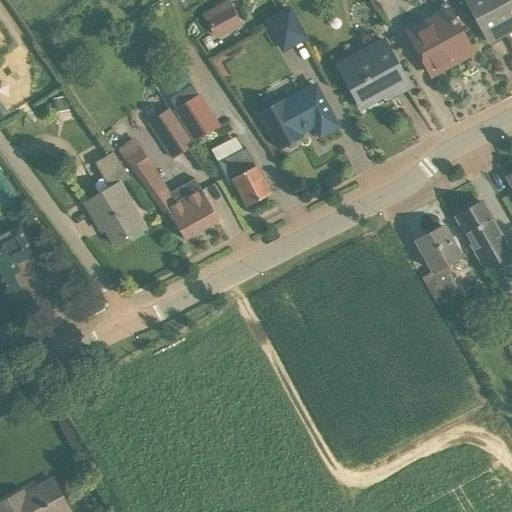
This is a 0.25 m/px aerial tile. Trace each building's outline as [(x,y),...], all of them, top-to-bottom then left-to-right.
[(216,37),(241,24),(229,0),(204,13),(216,37)] [(511,0),(465,0),(489,43),(490,43),(488,38),(511,27),(511,29),(511,0)] [(267,22),(282,50),(304,38),(289,10),(267,22)] [(472,52),(453,17),(432,29),(428,22),(408,33),(431,75),(472,52)] [(343,75),(360,107),(392,90),(395,94),(409,87),(384,40),(365,50),(370,60),(343,75)] [(176,109),(198,95),(191,85),(175,59),(166,64),(161,67),(153,72),(176,109)] [(282,102),(259,114),(278,149),(284,145),(286,148),(289,149),(295,146),(296,142),(295,139),(301,136),(299,132),(314,124),(320,135),(337,126),(315,86),(283,104),(282,102)] [(198,95),(176,109),(197,143),(220,128),(199,94),(198,95)] [(54,99),(55,110),(69,108),(67,97),(54,99)] [(167,110),(149,122),(173,158),(190,146),(167,110)] [(170,192),(152,166),(140,148),(125,158),(138,176),(164,212),(168,210),(184,240),(186,239),(216,222),(218,221),(194,178),(170,192)] [(227,181),(233,178),(247,206),(270,194),(247,149),(218,163),(227,181)] [(95,162),(110,189),(85,203),(95,221),(99,218),(115,246),(145,229),(119,184),(130,178),(112,153),(95,162)] [(510,255),(481,202),(456,216),(485,268),(510,255)] [(0,297),(3,296),(7,299),(11,300),(15,298),(17,294),(16,289),(18,289),(10,274),(17,271),(13,264),(33,253),(19,225),(0,234),(0,297)] [(436,303),(447,298),(460,291),(445,265),(460,257),(444,227),(417,241),(435,275),(423,281),(436,303)] [(69,511),(53,481),(25,496),(23,492),(0,504),(0,511),(69,511)]
